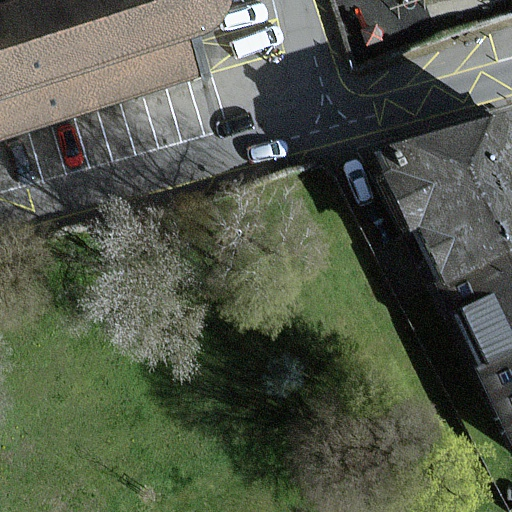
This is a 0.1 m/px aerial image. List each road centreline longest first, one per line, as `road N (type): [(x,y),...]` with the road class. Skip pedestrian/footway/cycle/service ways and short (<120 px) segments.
road 1 (residential): [(341,122),(0,227)]
road 2 (residential): [(511,77),(341,122)]
road 3 (residential): [(298,0),(341,122)]
